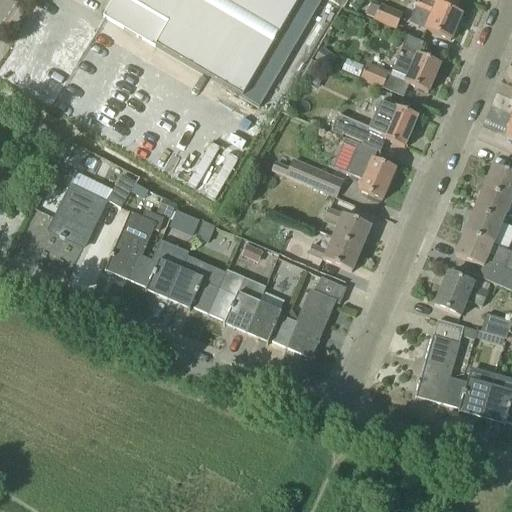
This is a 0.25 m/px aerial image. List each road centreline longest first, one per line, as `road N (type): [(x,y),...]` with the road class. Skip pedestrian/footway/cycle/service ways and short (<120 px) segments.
road 1 (residential): [(339,421),(510,0)]
road 2 (residential): [(339,421),(166,353),(0,273)]
road 3 (residential): [(511,476),(339,421)]
